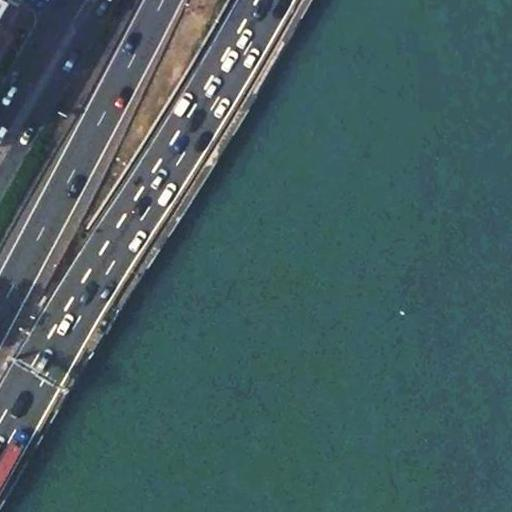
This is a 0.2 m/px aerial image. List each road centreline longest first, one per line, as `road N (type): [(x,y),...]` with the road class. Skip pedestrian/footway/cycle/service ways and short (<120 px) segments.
road 1 (trunk): [(0,437),(265,0)]
road 2 (trunk): [(163,0),(0,309)]
road 3 (trunk): [(104,0),(0,186)]
road 4 (primary): [(61,11),(0,117)]
